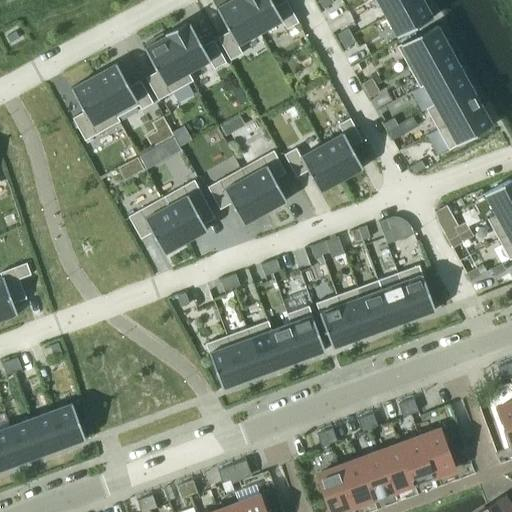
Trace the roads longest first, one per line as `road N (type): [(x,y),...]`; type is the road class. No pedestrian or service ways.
road 1 (residential): [(31,511),(480,344)]
road 2 (residential): [(0,343),(408,195)]
road 3 (residential): [(297,0),(408,195)]
road 4 (residential): [(0,93),(177,0)]
road 5 (residential): [(408,195),(480,344)]
